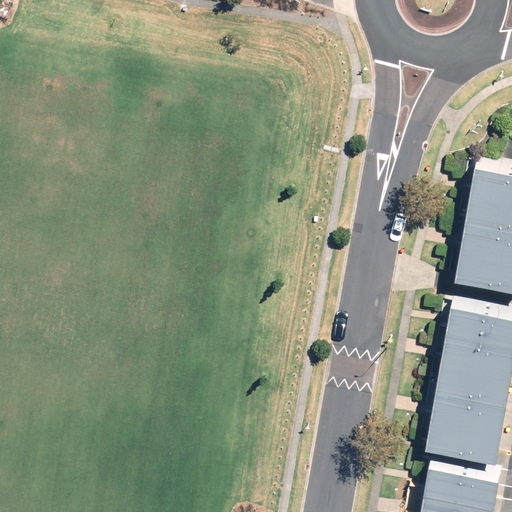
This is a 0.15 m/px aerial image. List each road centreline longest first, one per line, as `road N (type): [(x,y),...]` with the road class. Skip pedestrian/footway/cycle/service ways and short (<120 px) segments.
road 1 (residential): [(385,185),(327,511)]
road 2 (residential): [(462,52),(385,185)]
road 3 (residential): [(385,185),(392,44)]
